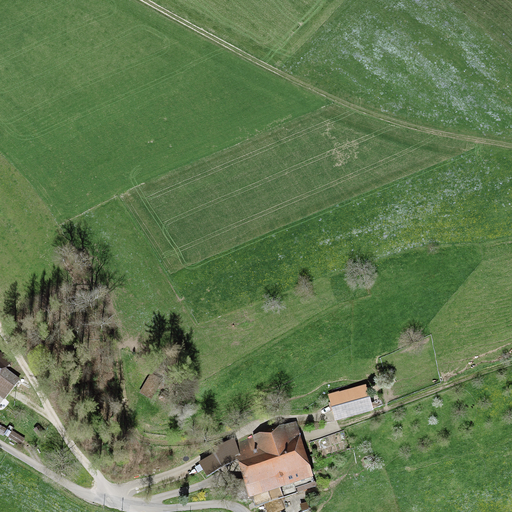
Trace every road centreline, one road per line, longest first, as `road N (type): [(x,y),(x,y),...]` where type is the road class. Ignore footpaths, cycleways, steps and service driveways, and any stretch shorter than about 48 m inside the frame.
road 1 (track): [(511,362),(347,421),(252,424),(107,501),(101,479),(0,329)]
road 2 (track): [(511,145),(391,121),(333,99),(144,0)]
road 3 (unclassified): [(243,511),(223,504),(107,501),(0,444)]
